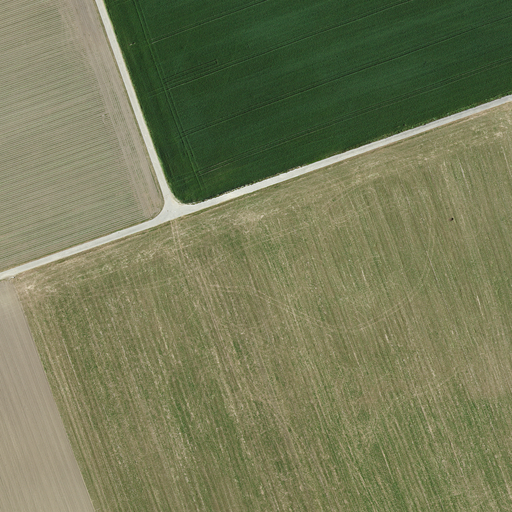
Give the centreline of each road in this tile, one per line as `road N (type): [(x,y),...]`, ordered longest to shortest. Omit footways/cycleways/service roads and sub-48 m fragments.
road 1 (track): [(0,276),(511,97)]
road 2 (track): [(99,0),(174,215)]
